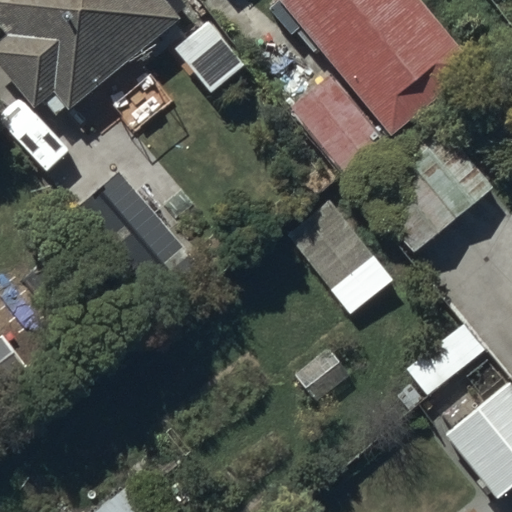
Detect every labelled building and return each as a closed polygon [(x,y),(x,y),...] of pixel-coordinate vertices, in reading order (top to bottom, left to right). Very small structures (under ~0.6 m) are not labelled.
[(0,0),(0,29),(2,32),(0,34),(0,72),(28,109),(32,106),(44,122),(63,108),(64,108),(178,19),(163,0),(0,0)] [(471,64),(418,0),(277,0),(334,69),(285,108),(337,172),(471,64)] [(425,120),(350,182),(408,252),(483,190),(425,120)] [(115,169),(74,205),(119,257),(160,221),(115,169)] [(392,278),(321,191),(278,226),(349,313),(392,278)] [(462,322),(403,368),(412,379),(390,396),(403,412),(483,350),(462,322)] [(330,341),(291,372),(314,401),(353,370),(330,341)] [(511,380),(509,378),(442,433),(496,499),(511,485),(511,380)] [(155,511),(129,480),(89,511),(155,511)]
